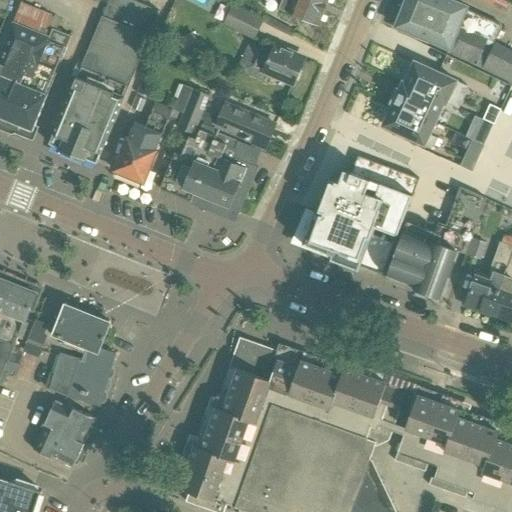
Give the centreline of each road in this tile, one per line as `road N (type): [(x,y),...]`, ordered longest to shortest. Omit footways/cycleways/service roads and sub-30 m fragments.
road 1 (residential): [(233,273),(320,120),(368,0)]
road 2 (tertiary): [(511,365),(271,278),(233,273)]
road 3 (tertiary): [(233,273),(207,270),(0,188)]
road 4 (residential): [(233,273),(101,476)]
